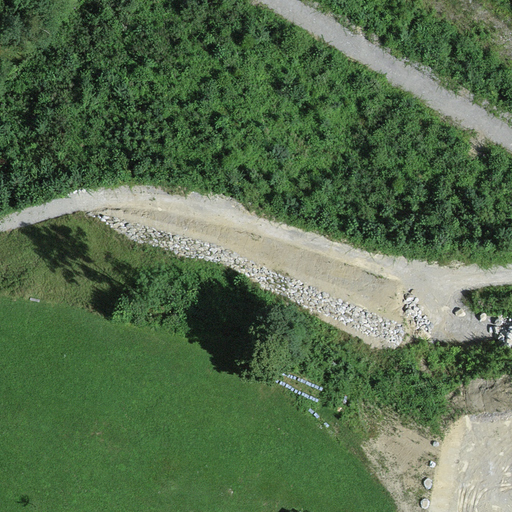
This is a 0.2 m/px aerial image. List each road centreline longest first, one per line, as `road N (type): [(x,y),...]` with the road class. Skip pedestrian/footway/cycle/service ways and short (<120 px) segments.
road 1 (track): [(0,224),(104,192),(168,191),(390,254),(445,281)]
road 2 (track): [(302,0),(511,124)]
road 3 (track): [(511,272),(445,281),(435,301),(450,315),(511,329)]
